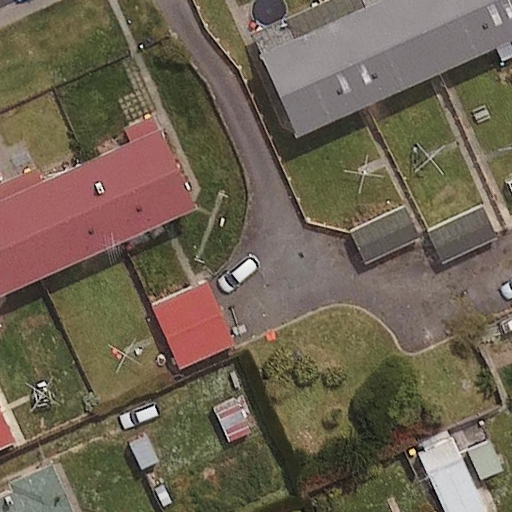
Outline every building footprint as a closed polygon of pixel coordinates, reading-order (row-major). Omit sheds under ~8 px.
[(511,38),(511,0),(327,0),(248,35),(293,136),(511,38)] [(0,294),(189,209),(155,132),(39,184),(34,172),(0,187),(0,294)] [(493,238),(480,208),(426,233),(440,263),(493,238)] [(416,239),(402,209),(350,232),(363,262),(416,239)] [(231,345),(206,283),(152,305),(178,367),(231,345)] [(0,446),(11,442),(0,417),(0,446)] [(499,470),(481,428),(419,455),(443,511),(487,511),(490,511),(477,480),(499,470)] [(69,511),(50,468),(0,489),(0,511),(69,511)]
